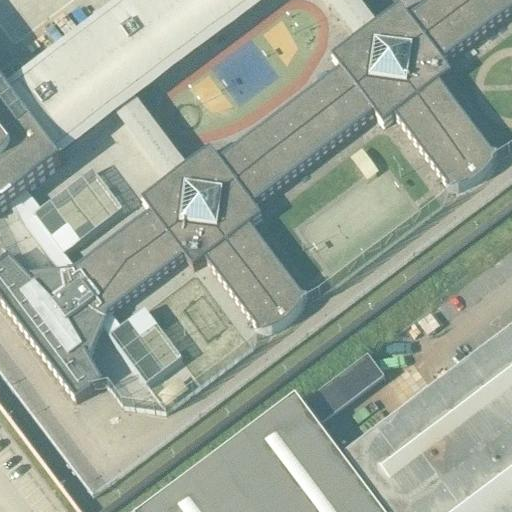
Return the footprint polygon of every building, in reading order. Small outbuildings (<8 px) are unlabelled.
[(133,0),(138,5),(9,102),(2,92),(0,93),(0,216),(61,170),(54,161),(116,114),(170,185),(142,206),(151,218),(74,276),(68,277),(28,282),(8,262),(0,267),(0,307),(75,407),(103,386),(90,362),(106,326),(108,320),(184,263),(193,275),(205,266),(257,335),(258,340),(267,339),(275,335),(283,331),(291,326),(297,319),(303,312),(307,303),(302,301),(250,232),(262,223),(253,211),(374,120),(383,132),(395,123),(447,192),(447,198),(456,196),(465,193),(473,188),(481,183),(487,176),(493,169),(497,160),(491,158),(439,89),(451,80),(442,68),(511,15),(511,0),(440,0),(409,24),(400,12),(372,33),(347,0),(133,0)] [(511,511),(511,336),(345,462),(383,511),(511,511)] [(322,431),(385,383),(368,361),(305,408),(322,431)] [(168,408),(189,391),(181,382),(160,398),(168,408)] [(376,511),(332,453),(297,405),(154,511),(376,511)]
